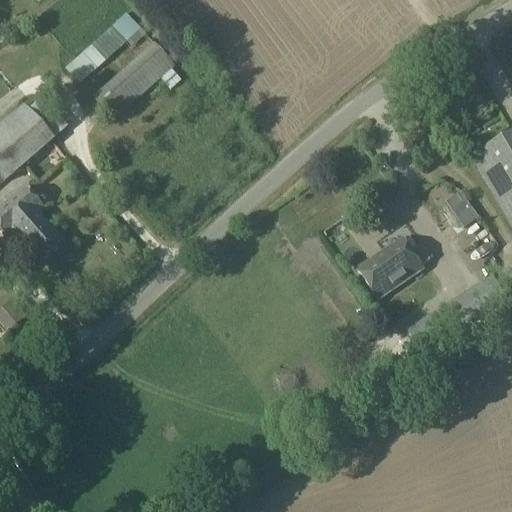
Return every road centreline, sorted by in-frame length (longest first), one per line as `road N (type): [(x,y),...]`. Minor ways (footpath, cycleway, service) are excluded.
road 1 (unclassified): [(0,427),(71,381),(380,100),(511,13)]
road 2 (unknown): [(0,106),(20,99),(44,112),(175,287)]
road 3 (unknown): [(79,374),(0,275)]
